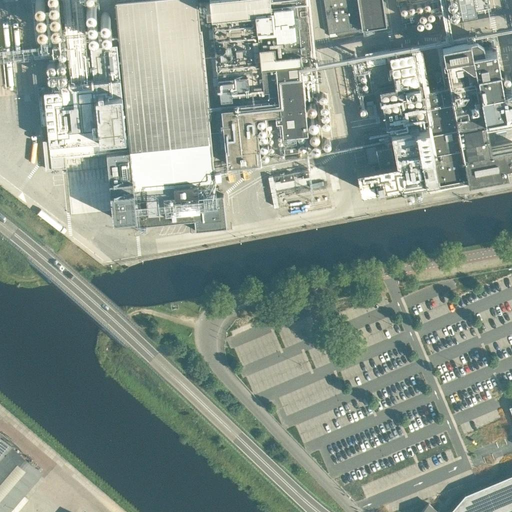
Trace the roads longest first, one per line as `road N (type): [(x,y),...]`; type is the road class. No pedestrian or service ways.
road 1 (unclassified): [(354,511),(221,377),(207,342),(211,325),(242,299),(511,249)]
road 2 (primary): [(302,497),(0,222)]
